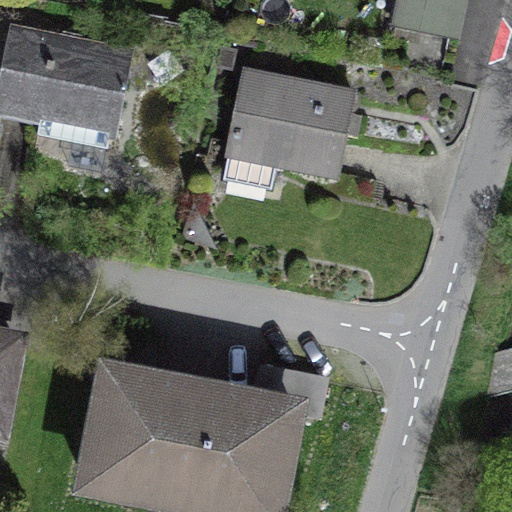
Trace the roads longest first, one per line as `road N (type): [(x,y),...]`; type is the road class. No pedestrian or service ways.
road 1 (residential): [(0,277),(445,366)]
road 2 (residential): [(511,141),(445,366)]
road 3 (residential): [(445,366),(398,511)]
